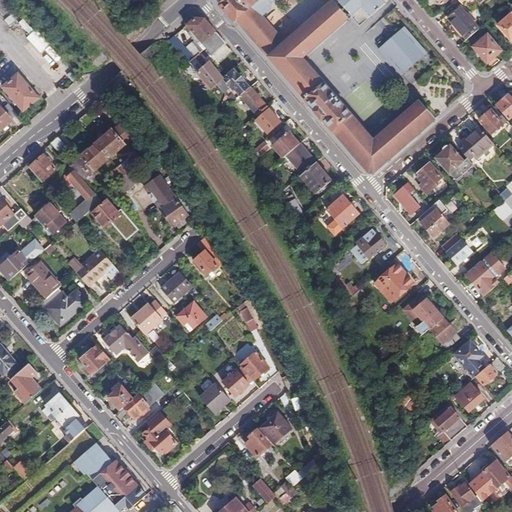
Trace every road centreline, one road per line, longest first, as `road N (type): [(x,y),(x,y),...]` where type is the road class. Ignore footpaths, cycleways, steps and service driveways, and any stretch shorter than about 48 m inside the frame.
road 1 (residential): [(366,194),(194,0)]
road 2 (secondary): [(0,168),(190,0)]
road 3 (residential): [(511,358),(366,194)]
road 4 (residential): [(51,360),(199,232)]
road 5 (residential): [(162,487),(51,360)]
road 6 (residential): [(366,194),(483,89)]
road 7 (secondary): [(511,410),(397,511)]
road 8 (residential): [(162,487),(275,387)]
road 9 (residential): [(483,89),(402,0)]
